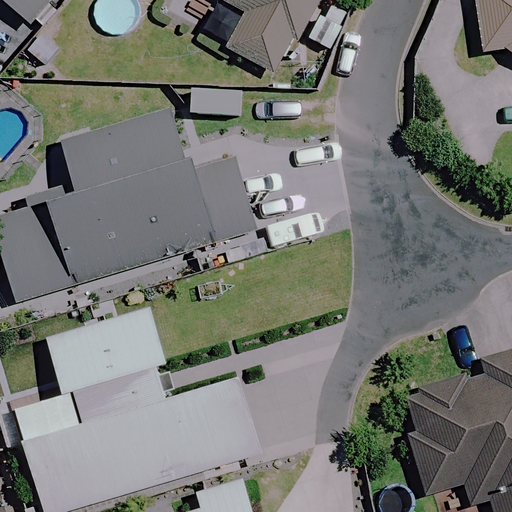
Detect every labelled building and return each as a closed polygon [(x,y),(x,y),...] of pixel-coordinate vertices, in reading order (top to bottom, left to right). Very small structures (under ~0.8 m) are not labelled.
[(52,0),(0,0),(0,4),(28,28),(52,0)] [(210,0),(241,16),(221,53),(276,82),(318,0),(210,0)] [(511,0),(467,0),(479,56),(502,52),(511,59),(511,0)] [(181,171),(165,118),(55,150),(67,191),(21,204),(24,214),(0,220),(0,272),(10,308),(249,238),(226,158),(181,171)] [(173,401),(145,311),(40,342),(58,401),(73,397),(83,428),(18,448),(37,511),(75,511),(257,457),(235,383),(173,401)] [(511,511),(511,352),(476,363),(480,375),(399,399),(411,438),(405,440),(422,498),(459,487),(466,507),(485,502),(488,511),(511,511)] [(246,511),(237,483),(191,497),(196,511),(192,511),(246,511)]
